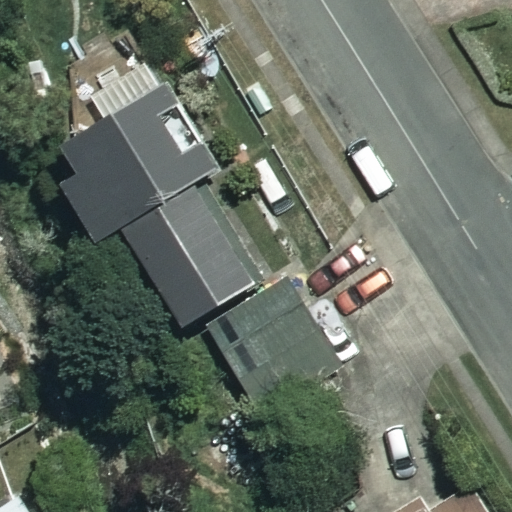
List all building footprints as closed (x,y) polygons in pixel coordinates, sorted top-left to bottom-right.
[(218,167),(151,62),(52,126),(82,172),(64,184),(102,242),(218,167)] [(286,263),(226,169),(128,231),(187,326),(286,263)] [(343,368),(292,279),(211,325),(262,415),(343,368)] [(483,511),(462,481),(416,511),(483,511)] [(33,511),(24,496),(0,511),(33,511)]
